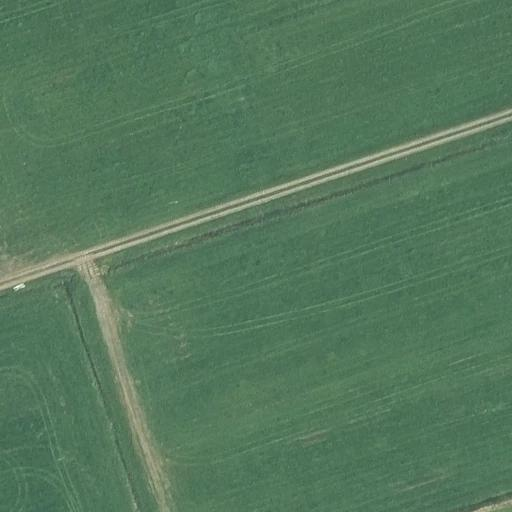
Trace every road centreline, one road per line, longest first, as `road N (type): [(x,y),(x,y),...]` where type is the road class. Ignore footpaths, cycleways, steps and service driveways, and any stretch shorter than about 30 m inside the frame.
road 1 (track): [(511,116),(0,283)]
road 2 (track): [(144,445),(87,255)]
